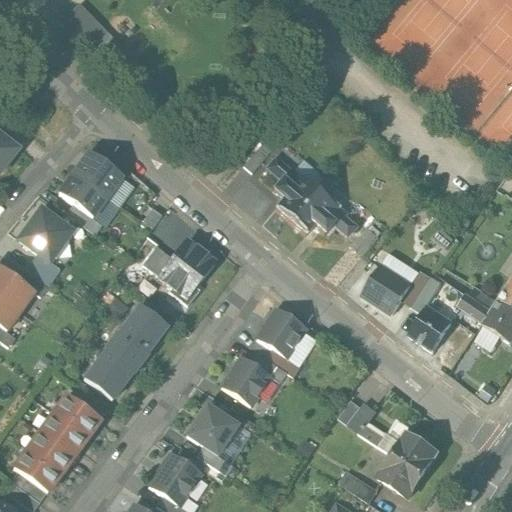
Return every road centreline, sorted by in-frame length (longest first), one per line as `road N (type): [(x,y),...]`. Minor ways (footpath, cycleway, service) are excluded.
road 1 (residential): [(81,511),(264,259)]
road 2 (residential): [(498,447),(264,259)]
road 3 (residential): [(264,259),(93,109)]
road 4 (residential): [(93,109),(0,220)]
road 5 (residential): [(93,109),(0,23)]
